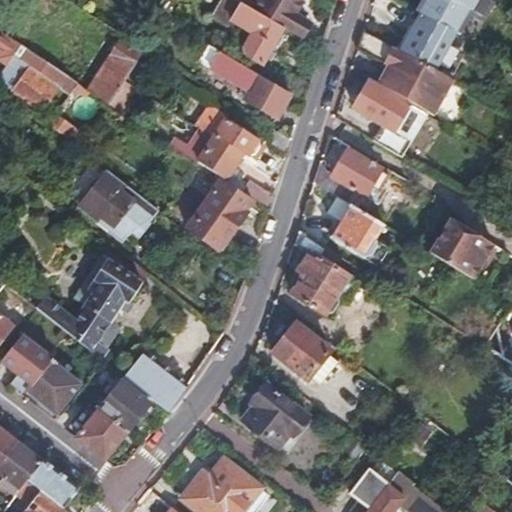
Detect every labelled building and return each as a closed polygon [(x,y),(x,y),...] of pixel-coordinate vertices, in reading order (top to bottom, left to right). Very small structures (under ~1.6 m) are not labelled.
[(263,62),(285,27),(239,0),(205,0),(201,8),(218,19),(222,11),(252,29),(243,44),(247,52),(263,62)] [(239,0),(285,27),(299,36),(309,21),(297,13),(303,2),(298,0),(239,0)] [(426,0),(420,0),(415,10),(420,13),(426,0)] [(483,0),(426,0),(420,13),(451,32),(464,7),(477,14),(484,0),(483,0)] [(398,53),(435,73),(457,35),(451,32),(420,13),(413,27),(398,53)] [(299,36),(306,40),(314,24),(309,21),(299,36)] [(392,49),(398,53),(413,27),(407,23),(392,49)] [(208,41),(222,49),(229,37),(216,28),(208,41)] [(362,32),(356,51),(390,71),(382,84),(434,116),(453,84),(435,73),(398,53),(392,49),(362,32)] [(78,83),(68,77),(27,50),(5,35),(0,43),(0,57),(1,60),(10,66),(0,80),(0,81),(45,111),(62,86),(71,93),(78,83)] [(123,81),(138,59),(142,53),(120,40),(88,90),(108,103),(123,81)] [(260,73),(222,49),(208,41),(202,49),(214,57),(211,65),(243,84),(241,88),(241,94),(246,96),(244,98),(274,117),(286,95),(257,76),(260,73)] [(303,99),(308,83),(285,68),(276,82),(303,99)] [(371,142),(400,159),(410,143),(392,131),(407,106),(369,82),(353,109),(380,127),(371,142)] [(199,131),(207,136),(240,157),(243,153),(247,156),(251,158),(261,142),(226,119),(223,124),(219,122),(225,113),(211,104),(195,128),(199,131)] [(226,119),(228,115),(225,113),(219,122),(223,124),(226,119)] [(291,139),(266,124),(259,134),(287,151),(291,139)] [(171,145),(225,180),(240,157),(207,136),(199,131),(192,141),(180,133),(171,145)] [(320,165),(314,184),(325,191),(332,179),(374,204),(391,178),(381,172),(383,170),(349,151),(334,175),(331,175),(329,174),(327,173),(325,171),(323,169),(321,167),(320,165)] [(78,209),(122,244),(128,237),(135,243),(157,214),(107,174),(78,209)] [(250,177),(240,190),(269,209),(273,194),(250,177)] [(217,197),(208,209),(237,230),(246,218),(243,215),(251,205),(223,184),(214,194),(217,197)] [(340,222),(350,207),(337,198),(327,214),(340,222)] [(374,241),(383,227),(350,207),(340,222),(328,240),(376,270),(389,250),(374,241)] [(237,230),(208,209),(199,220),(196,218),(189,227),(218,249),(225,240),(228,242),(237,230)] [(428,256),(470,282),(491,248),(450,221),(428,256)] [(304,277),(292,294),(291,296),(311,309),(324,317),(336,298),(346,304),(356,289),(346,282),(348,279),(335,270),(341,259),(299,231),(294,246),(310,256),(298,273),(304,277)] [(122,244),(130,250),(135,243),(128,237),(122,244)] [(205,251),(197,261),(217,277),(226,267),(205,251)] [(62,329),(68,333),(95,354),(99,349),(97,347),(90,342),(106,320),(122,297),(128,302),(141,283),(107,261),(86,293),(91,297),(85,306),(75,320),(62,329)] [(0,342),(13,326),(0,316),(0,342)] [(107,322),(106,320),(90,342),(97,347),(106,335),(107,333),(108,331),(108,329),(108,326),(108,324),(107,322)] [(297,327),(273,356),(306,382),(309,378),(320,386),(338,364),(328,355),(329,352),(297,327)] [(19,395),(28,384),(26,382),(52,349),(27,329),(1,363),(16,376),(8,387),(19,395)] [(169,411),(183,391),(151,366),(139,357),(124,376),(135,385),(169,411)] [(55,423),(60,416),(57,414),(81,384),(50,359),(26,389),(39,400),(34,406),(55,423)] [(97,409),(126,432),(150,403),(121,381),(97,409)] [(255,406),(244,419),(288,455),(316,421),(269,382),(252,403),(255,406)] [(103,460),(126,432),(97,409),(74,437),(103,460)] [(0,464),(17,443),(0,429),(0,464)] [(26,480),(43,458),(28,448),(26,450),(17,443),(0,464),(0,474),(3,477),(0,480),(0,484),(14,495),(15,493),(20,487),(25,481),(26,480)] [(381,456),(372,467),(389,481),(398,470),(381,456)] [(79,485),(43,458),(26,480),(62,508),(79,485)] [(202,473),(183,498),(201,511),(241,511),(261,486),(224,458),(209,478),(202,473)] [(398,470),(389,481),(372,467),(369,466),(350,490),(359,497),(363,500),(358,507),(354,503),(347,511),(392,511),(400,502),(412,511),(447,511),(449,510),(447,508),(398,470)] [(65,511),(25,481),(20,487),(15,493),(31,505),(25,511),(65,511)] [(363,500),(359,497),(354,503),(358,507),(363,500)] [(488,511),(473,501),(464,511),(488,511)]
